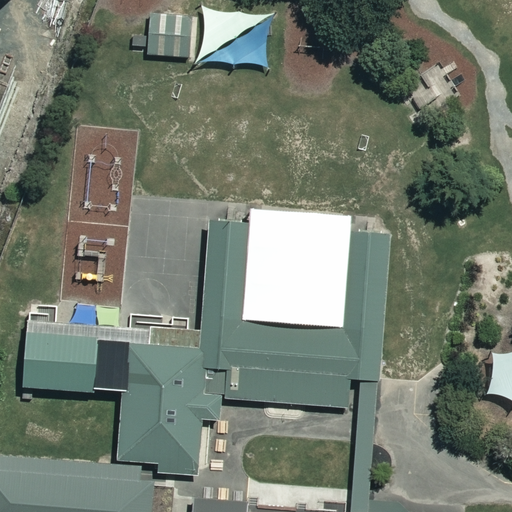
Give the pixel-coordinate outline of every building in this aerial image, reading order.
[(133,35),(133,47),(149,47),(149,57),(190,57),(190,18),(149,17),(149,35),(133,35)] [(192,326),(123,319),(109,458),(206,468),(214,389),(332,401),(335,369),(407,376),(421,234),(349,227),(341,306),(250,297),(258,226),(203,220),(192,326)] [(107,340),(27,332),(21,388),(101,396),(107,340)] [(145,511),(147,495),(105,493),(103,511),(145,511)] [(305,511),(297,511),(296,511),(270,511),(270,510),(230,507),(231,502),(193,499),(192,511),(305,511)]
